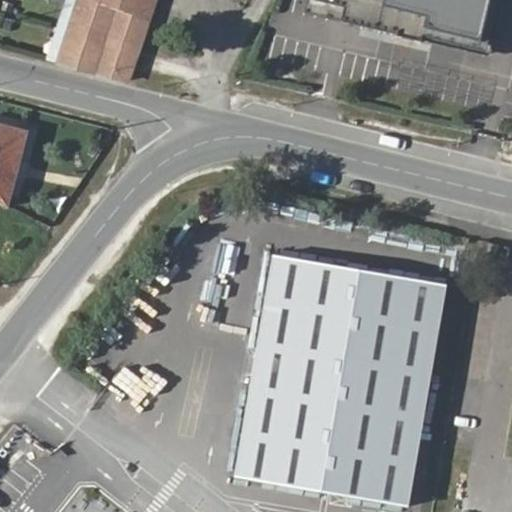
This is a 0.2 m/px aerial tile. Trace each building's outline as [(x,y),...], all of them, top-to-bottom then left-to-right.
[(96,0),(79,0),(71,29),(141,49),(151,15),(131,10),(97,0),(96,0)] [(131,10),(134,0),(97,0),(131,10)] [(155,0),(134,0),(131,10),(151,15),(155,0)] [(505,48),(511,0),(320,0),(317,22),(435,41),(435,37),(505,48)] [(71,29),(60,66),(130,83),(141,49),(71,29)] [(0,122),(0,201),(7,203),(25,129),(0,122)] [(479,252),(476,270),(496,274),(500,257),(479,252)] [(408,511),(448,300),(276,266),(234,487),(362,511),(408,511)]
